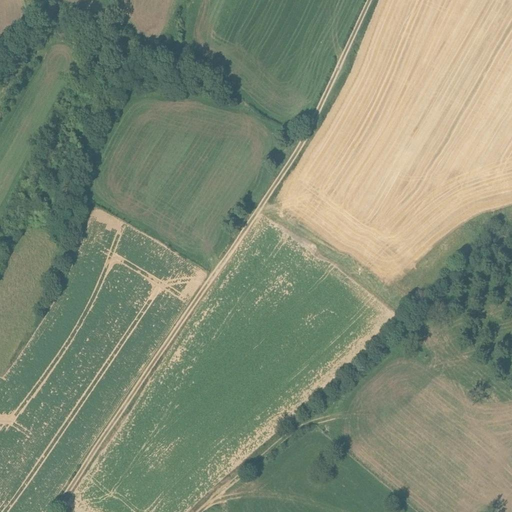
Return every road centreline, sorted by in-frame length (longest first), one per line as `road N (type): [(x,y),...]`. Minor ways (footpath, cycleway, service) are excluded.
road 1 (track): [(364,0),(290,153),(43,511)]
road 2 (track): [(199,511),(472,260),(511,241)]
